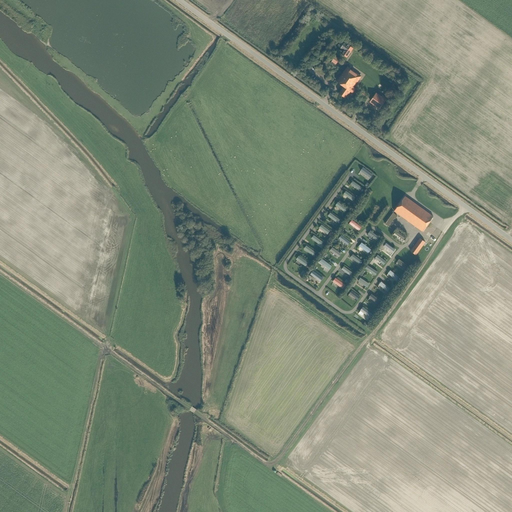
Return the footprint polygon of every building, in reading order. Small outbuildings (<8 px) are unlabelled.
[(344,43),(340,48),(344,50),(341,54),(347,58),(353,48),(347,44),(347,45),(344,43)] [(332,61),(336,65),(340,59),(335,56),(332,61)] [(347,67),(340,77),(337,81),(344,86),(338,94),(344,98),(347,94),(348,94),(350,91),(352,93),(355,88),(353,87),(360,76),(347,67)] [(371,101),(370,102),(379,109),(385,101),(376,94),(371,100),(370,100),(371,101)] [(363,167),(360,170),(370,178),(372,174),(363,167)] [(353,180),(350,184),(360,191),(362,187),(353,180)] [(405,196),(394,211),(422,231),(433,216),(405,196)] [(338,202),(335,205),(345,212),(348,209),(338,202)] [(330,212),(327,216),(337,223),(340,219),(330,212)] [(393,212),(385,224),(388,227),(395,218),(395,219),(398,216),(393,212)] [(352,220),(349,223),(359,230),(361,227),(352,220)] [(321,224),(318,227),(328,235),(331,231),(321,224)] [(370,230),(368,234),(377,241),(380,237),(370,230)] [(314,235),(311,238),(320,245),(323,242),(314,235)] [(341,235),(338,238),(347,245),(350,242),(341,235)] [(420,238),(411,251),(416,255),(425,242),(420,238)] [(362,242),(359,246),(368,253),(371,249),(362,242)] [(386,243),(383,246),(392,253),(395,250),(386,243)] [(306,245),(303,249),(313,256),(316,252),(306,245)] [(331,247),(329,250),(338,257),(341,254),(331,247)] [(353,254),(350,257),(359,264),(362,261),(353,254)] [(377,254),(374,258),(384,265),(387,261),(377,254)] [(298,255),(296,259),(305,266),(308,262),(298,255)] [(322,258),(319,262),(328,269),(331,265),(322,258)] [(399,259),(397,262),(405,268),(407,265),(399,259)] [(343,265),(341,269),(350,276),(353,273),(343,265)] [(368,265),(365,269),(375,276),(377,272),(368,265)] [(313,270),(310,274),(319,281),(322,277),(313,270)] [(390,270),(387,273),(397,280),(400,277),(390,270)] [(360,277),(358,281),(367,288),(370,284),(360,277)] [(336,278),(333,281),(342,288),(345,285),(336,278)] [(381,281),(378,285),(388,292),(391,289),(381,281)] [(351,290),(349,294),(357,300),(360,297),(351,290)] [(371,294),(368,297),(378,304),(381,301),(371,294)] [(363,307),(360,311),(370,318),(373,314),(363,307)]
